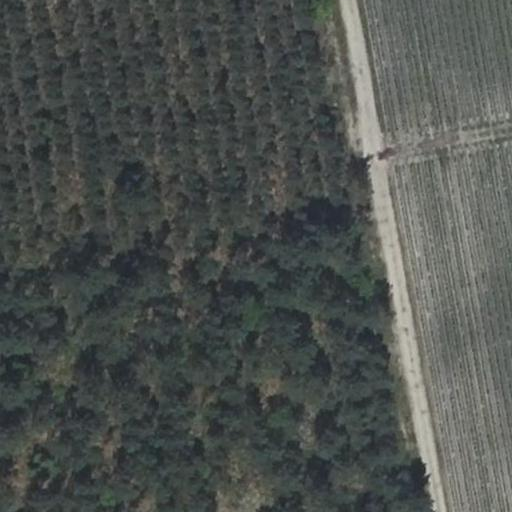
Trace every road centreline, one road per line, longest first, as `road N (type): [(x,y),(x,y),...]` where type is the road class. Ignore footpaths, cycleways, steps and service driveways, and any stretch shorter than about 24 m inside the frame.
road 1 (track): [(343,0),(433,511)]
road 2 (track): [(372,155),(511,130)]
